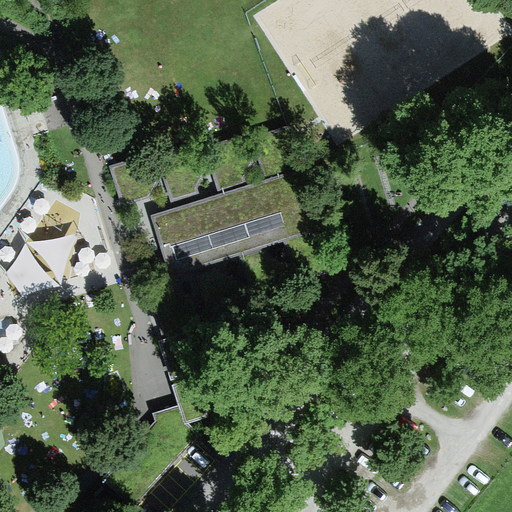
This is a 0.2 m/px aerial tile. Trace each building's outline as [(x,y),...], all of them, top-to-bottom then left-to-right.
[(291,121),(252,134),(264,172),(291,163),(300,148),(291,121)] [(245,131),(203,144),(217,187),(245,178),(254,160),(245,131)] [(197,141),(157,153),(172,199),(200,190),(198,185),(206,170),(197,141)] [(149,150),(110,163),(123,203),(148,195),(158,178),(149,150)] [(236,195),(156,219),(171,266),(252,241),(323,220),(309,173),(236,195)] [(293,244),(303,275),(332,266),(326,246),(311,238),(309,231),(287,238),(289,245),(293,244)] [(13,264),(26,300),(63,286),(50,251),(13,264)] [(248,263),(257,295),(287,286),(281,266),(266,257),(264,251),(243,257),(245,264),(248,263)] [(204,283),(214,313),(244,304),(238,285),(222,277),(220,270),(199,277),(201,284),(204,283)] [(156,300),(166,333),(199,323),(192,301),(179,293),(156,300)] [(183,334),(161,341),(172,380),(179,403),(184,419),(208,413),(197,380),(183,334)] [(184,419),(179,403),(153,411),(155,418),(103,476),(138,510),(203,435),(184,419)]
